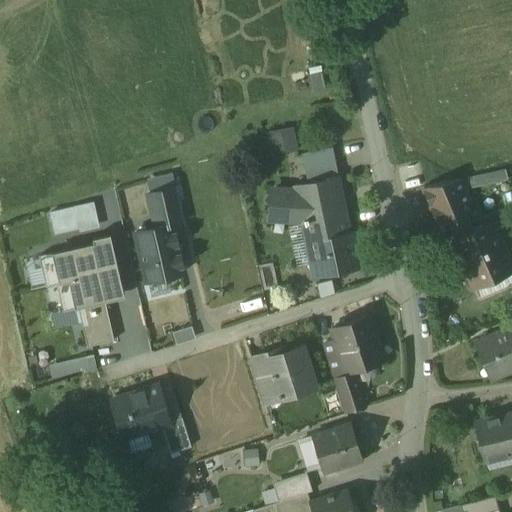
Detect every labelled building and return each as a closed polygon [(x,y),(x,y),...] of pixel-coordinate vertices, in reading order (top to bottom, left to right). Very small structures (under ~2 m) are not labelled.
[(269,128),(270,151),(297,150),(296,127),(269,128)] [(301,153),(308,184),(336,178),(337,181),(339,180),(330,147),(301,153)] [(505,170),(459,179),(463,188),(507,179),(505,170)] [(298,186),(298,191),(273,190),(271,214),(301,215),(308,242),(348,234),(348,232),(337,181),(336,178),(308,184),(298,186)] [(459,179),(423,187),(436,216),(461,205),(468,202),(463,188),(459,179)] [(147,193),(155,227),(172,223),(170,218),(182,216),(175,186),(147,193)] [(55,244),(100,236),(94,200),(49,208),(55,244)] [(461,205),(436,216),(448,244),(453,241),(453,240),(470,232),(467,225),(470,224),(461,205)] [(511,265),(493,222),(470,232),(453,240),(453,241),(475,289),(511,271),(511,265)] [(155,227),(136,232),(148,280),(183,271),(172,223),(155,227)] [(348,234),(308,242),(315,276),(359,267),(352,231),(348,232),(348,234)] [(93,243),(39,255),(46,286),(56,284),(63,310),(78,307),(105,301),(107,300),(106,296),(124,292),(110,234),(92,238),(93,243)] [(333,279),(319,281),(320,294),(334,292),(333,279)] [(105,301),(78,307),(87,346),(114,340),(105,301)] [(370,315),(332,327),(344,366),(382,354),(370,315)] [(176,342),(195,336),(192,325),(173,330),(176,342)] [(511,328),(476,345),(492,381),(511,372),(511,328)] [(252,357),(250,358),(265,403),(315,387),(301,346),(278,354),(277,350),(264,354),(265,358),(254,362),(252,357)] [(86,358),(52,362),(53,372),(87,368),(86,358)] [(350,373),(334,378),(346,413),(361,408),(350,373)] [(158,384),(114,399),(127,437),(161,426),(170,423),(170,422),(158,384)] [(511,412),(477,422),(487,460),(511,453),(511,412)] [(181,418),(170,422),(170,423),(161,426),(170,454),(191,447),(181,418)] [(350,425),(313,438),(324,472),(362,459),(350,425)] [(275,488),(279,503),(295,498),(306,495),(313,492),(309,479),(275,488)] [(56,494),(59,502),(87,490),(84,483),(56,494)] [(87,490),(59,502),(63,511),(100,511),(91,489),(87,490)] [(355,511),(348,491),(309,504),(311,511),(355,511)] [(306,495),(295,498),(300,511),(311,511),(309,504),(306,495)] [(496,496),(460,506),(461,511),(487,511),(499,509),(496,496)] [(279,503),(276,504),(278,511),(300,511),(295,498),(279,503)]
